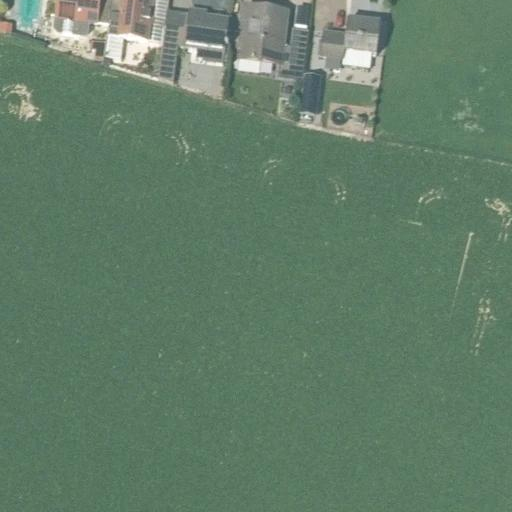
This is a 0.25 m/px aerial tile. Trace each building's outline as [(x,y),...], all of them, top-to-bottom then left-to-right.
[(83,36),(84,25),(109,28),(112,0),(58,0),(55,22),(54,22),(53,33),(56,37),(78,40),(83,36)] [(123,41),(147,44),(152,0),(112,0),(109,28),(104,63),(120,65),(123,41)] [(303,77),(309,35),(292,33),(289,49),(283,49),(288,15),(247,9),(244,35),(228,33),(226,45),(242,47),(240,63),(280,68),(279,74),(303,77)] [(164,31),(158,82),(173,87),(178,50),(225,56),(226,45),(228,33),(229,22),(188,17),(186,34),(164,31)] [(320,59),(343,62),(343,69),(369,72),(371,58),(376,58),(381,26),(348,22),(346,39),(323,36),(320,59)] [(0,26),(0,33),(1,33),(0,36),(11,38),(13,28),(0,26)]
